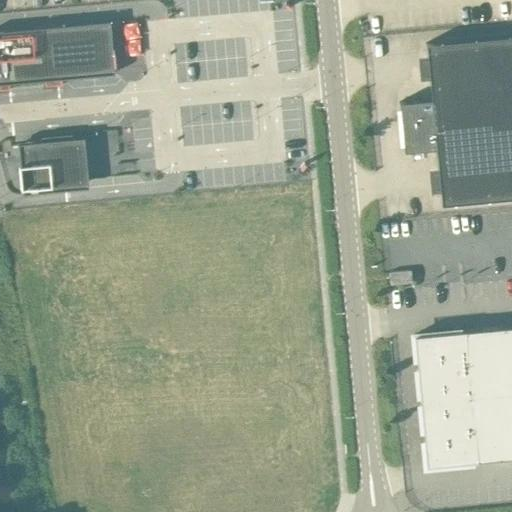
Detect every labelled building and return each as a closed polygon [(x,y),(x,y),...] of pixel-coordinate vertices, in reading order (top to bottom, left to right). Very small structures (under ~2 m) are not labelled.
[(109,21),(0,30),(0,89),(10,89),(10,88),(9,88),(9,83),(33,81),(43,80),(44,80),(45,86),(54,85),(62,84),(62,83),(61,83),(61,78),(93,75),(94,75),(114,73),(112,54),(114,53),(113,47),(112,47),(109,21)] [(441,204),(452,203),(511,197),(511,35),(425,44),(431,99),(399,102),(403,151),(435,148),(440,197),(441,204)] [(24,171),(20,171),(21,181),(22,194),(76,189),(74,172),(72,150),(71,138),(34,141),(34,142),(22,143),(24,167),(24,171)] [(411,270),(389,272),(389,273),(389,275),(390,282),(390,285),(412,283),(411,270)] [(511,325),(414,335),(420,400),(511,391),(511,325)] [(511,391),(420,400),(426,466),(511,458),(511,391)]
